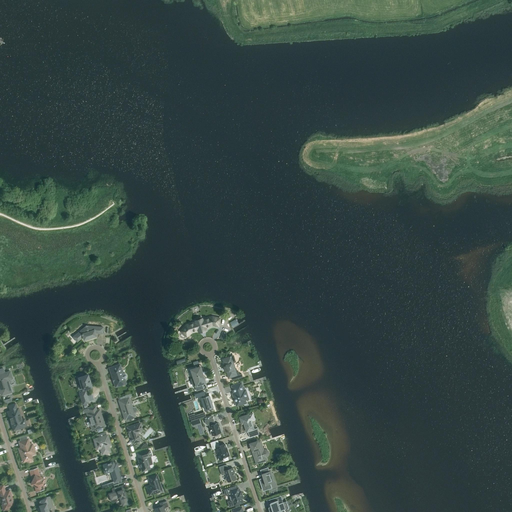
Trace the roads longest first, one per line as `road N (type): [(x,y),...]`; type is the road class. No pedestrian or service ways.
road 1 (unclassified): [(260,511),(209,354)]
road 2 (unclassified): [(145,511),(97,363)]
